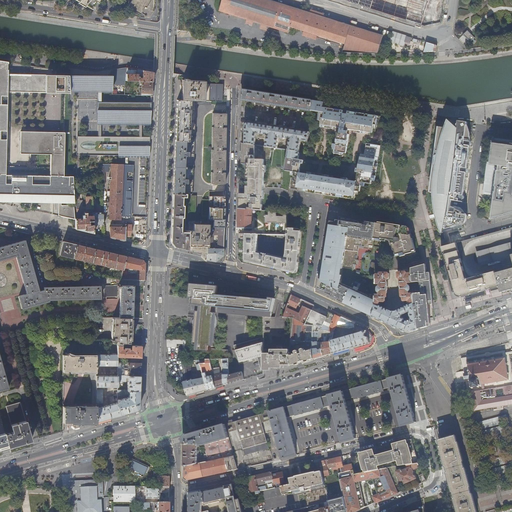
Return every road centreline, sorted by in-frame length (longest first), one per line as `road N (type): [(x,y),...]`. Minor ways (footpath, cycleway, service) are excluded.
road 1 (residential): [(177,490),(417,430),(428,439),(436,479),(373,511)]
road 2 (primary): [(166,427),(397,361)]
road 3 (primary): [(387,351),(162,415)]
road 4 (secondary): [(164,70),(158,256)]
road 5 (residential): [(310,294),(325,208),(315,205),(300,290)]
road 6 (unclassified): [(307,0),(427,34),(447,28),(452,0)]
road 7 (residential): [(234,98),(230,272)]
road 8 (primary): [(0,474),(166,427)]
road 9 (primary): [(162,415),(0,462)]
road 10 (tertiary): [(0,219),(158,256)]
road 11 (secondary): [(158,256),(152,372),(162,415)]
road 12 (residential): [(0,2),(135,22)]
road 13 (primary): [(397,361),(511,318)]
